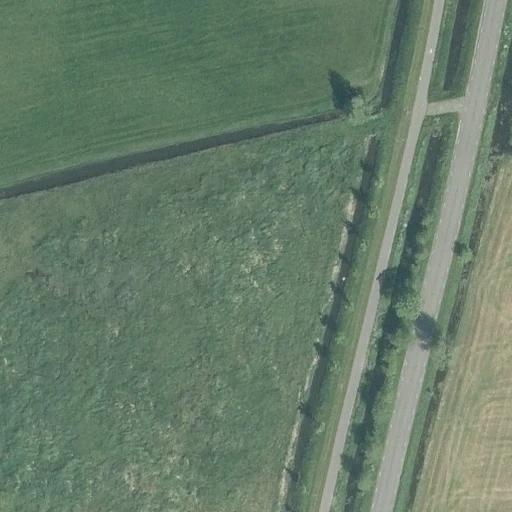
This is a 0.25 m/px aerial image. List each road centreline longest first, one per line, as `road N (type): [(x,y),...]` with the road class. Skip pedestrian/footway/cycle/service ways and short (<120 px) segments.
road 1 (tertiary): [(380,511),(496,0)]
road 2 (unknown): [(425,0),(311,511)]
